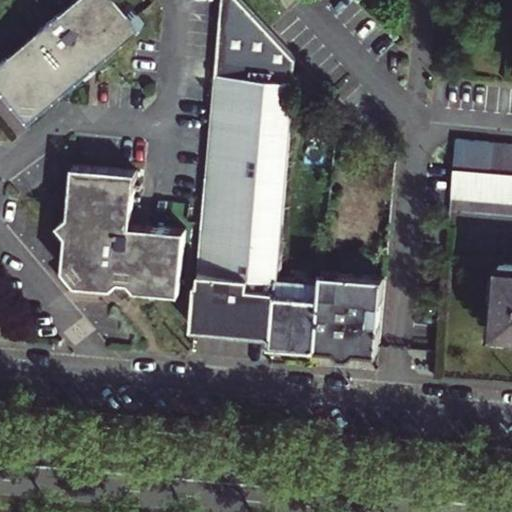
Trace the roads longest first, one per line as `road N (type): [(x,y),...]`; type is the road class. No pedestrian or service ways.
road 1 (tertiary): [(511,410),(0,366)]
road 2 (primary): [(511,490),(0,446)]
road 3 (primary): [(0,479),(379,511)]
